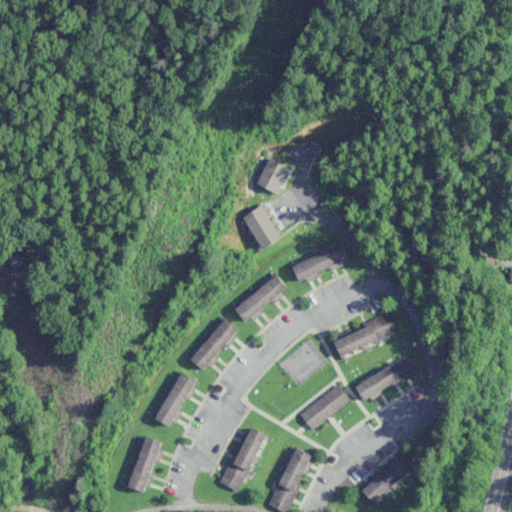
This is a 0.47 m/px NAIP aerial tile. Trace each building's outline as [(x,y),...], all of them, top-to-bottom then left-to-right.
[(303,283),(352,262),(345,244),(296,265),(303,283)] [(291,288),(279,274),(238,309),(250,323),(291,288)] [(402,333),(395,314),(337,339),(344,357),(402,333)] [(193,358),(207,371),(243,331),(229,318),(193,358)] [(423,373),(414,355),(358,384),(367,401),(423,373)] [(200,380),(183,371),(158,419),(174,428),(200,380)] [(303,415),(316,430),(353,399),(340,384),(303,415)] [(224,484),(243,492),(270,434),(252,426),(224,484)] [(164,441),(146,436),(133,488),(150,493),(164,441)] [(290,511),(315,455),(298,447),(272,506),(286,511),(290,511)] [(377,503),(417,468),(406,455),(365,489),(377,503)]
